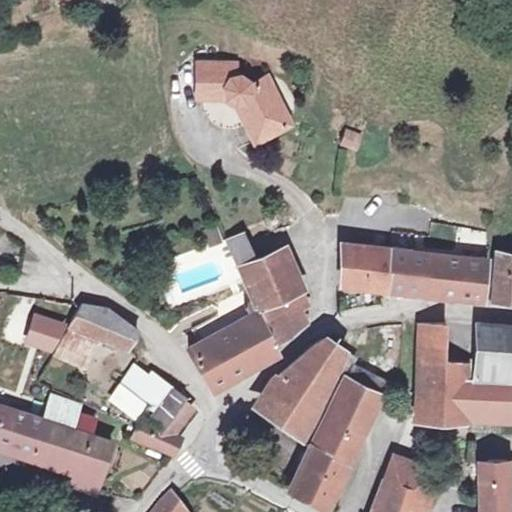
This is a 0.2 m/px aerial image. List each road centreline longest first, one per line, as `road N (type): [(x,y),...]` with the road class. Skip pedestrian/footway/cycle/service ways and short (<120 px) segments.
road 1 (residential): [(327,324),(394,312),(511,317)]
road 2 (residential): [(201,386),(164,340),(76,277)]
road 3 (residential): [(218,406),(327,324)]
